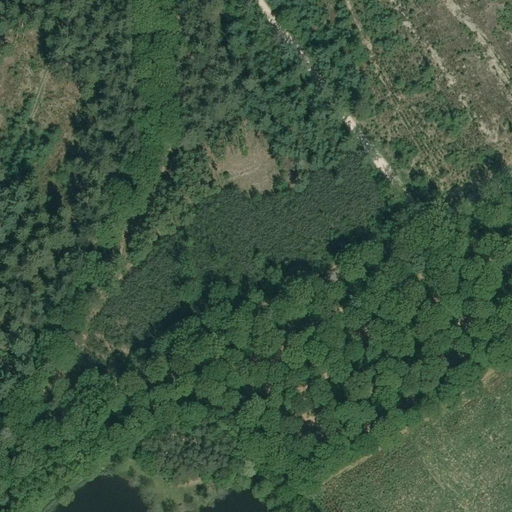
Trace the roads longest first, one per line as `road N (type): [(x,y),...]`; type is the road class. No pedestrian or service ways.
road 1 (unclassified): [(0,456),(426,226)]
road 2 (unclassified): [(254,0),(426,226)]
